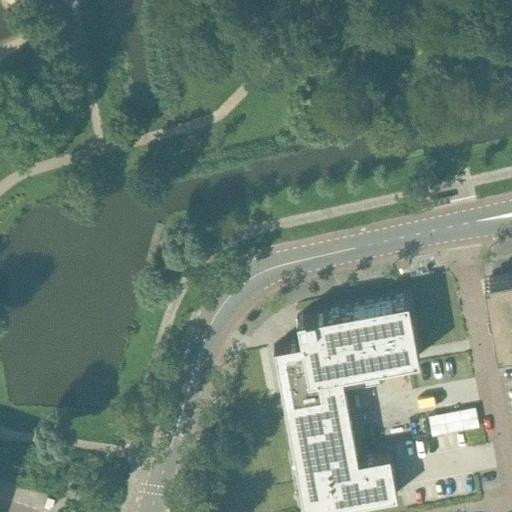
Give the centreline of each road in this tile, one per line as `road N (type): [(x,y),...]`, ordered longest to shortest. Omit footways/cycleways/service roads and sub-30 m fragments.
road 1 (tertiary): [(153,511),(206,332),(223,302),(260,273),(463,229)]
road 2 (residential): [(502,426),(463,229)]
